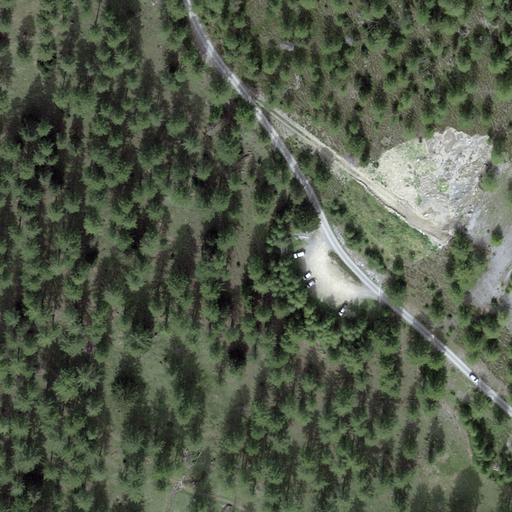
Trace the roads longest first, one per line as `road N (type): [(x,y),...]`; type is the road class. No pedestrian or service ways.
road 1 (track): [(187,0),(207,47),(242,88),(326,226)]
road 2 (track): [(379,292),(511,409)]
road 3 (track): [(242,88),(372,185)]
